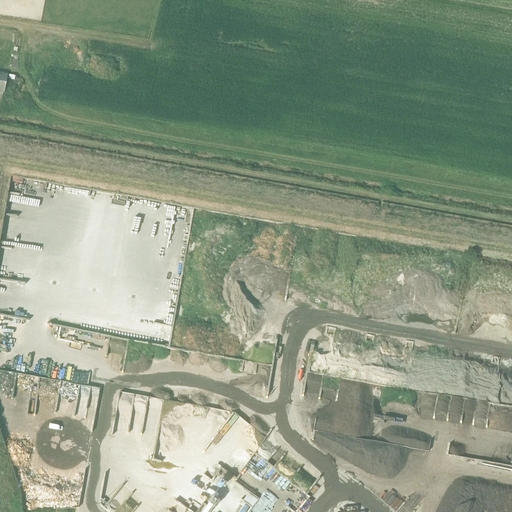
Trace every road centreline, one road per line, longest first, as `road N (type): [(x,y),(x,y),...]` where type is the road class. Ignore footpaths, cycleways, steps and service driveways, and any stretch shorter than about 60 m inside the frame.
road 1 (track): [(511,221),(0,129)]
road 2 (unknown): [(286,408),(293,343),(319,324),(511,352)]
road 3 (unknown): [(286,408),(442,430)]
